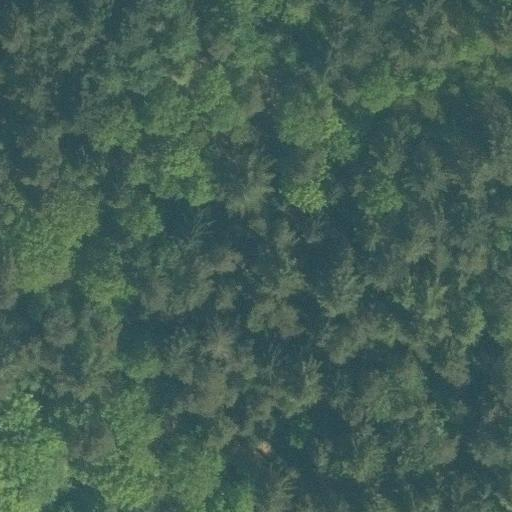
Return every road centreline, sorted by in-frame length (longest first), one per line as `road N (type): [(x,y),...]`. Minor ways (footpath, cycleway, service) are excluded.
road 1 (track): [(231,511),(137,342),(101,194),(0,253)]
road 2 (track): [(245,0),(270,118),(200,139),(101,194)]
